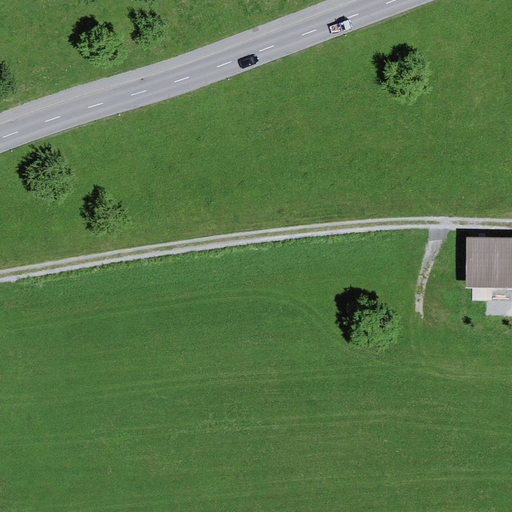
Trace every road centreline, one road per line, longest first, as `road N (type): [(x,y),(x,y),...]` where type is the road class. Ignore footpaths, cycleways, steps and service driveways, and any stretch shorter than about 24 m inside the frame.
road 1 (track): [(511,224),(255,235),(0,278)]
road 2 (tertiary): [(0,138),(395,0)]
